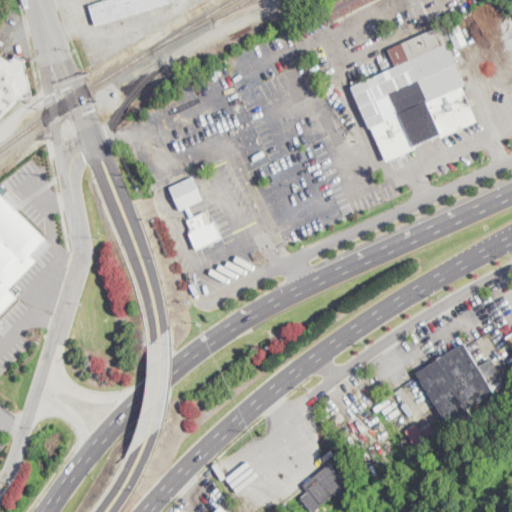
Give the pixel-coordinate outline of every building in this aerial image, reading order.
[(175,0),(176,1),(97,25),(90,5),(106,0),(175,0)] [(377,0),(327,25),(322,15),(327,13),(323,5),(333,0),(377,0)] [(447,23),(450,29),(460,24),(468,44),(457,49),(453,40),(447,43),(465,85),(462,87),(477,122),(442,138),(440,135),(416,146),(417,149),(387,162),(372,127),(369,128),(351,85),(396,65),(389,48),(447,23)] [(0,51),(14,60),(17,54),(28,61),(26,63),(33,96),(17,99),(18,103),(0,120),(0,51)] [(190,206),(195,218),(207,212),(212,223),(215,222),(223,238),(197,250),(190,235),(194,233),(188,220),(191,218),(187,208),(182,211),(171,187),(193,176),(204,200),(190,206)] [(0,320),(5,325),(0,330),(0,184),(1,183),(8,190),(3,195),(46,238),(31,255),(36,260),(10,287),(18,296),(0,314),(0,320)] [(474,417),(452,430),(416,373),(464,343),(495,392),(469,409),(474,417)] [(406,429),(416,445),(429,437),(418,422),(406,429)] [(438,437),(429,442),(421,429),(430,424),(438,437)] [(348,485),(315,511),(313,511),(302,498),(309,492),(304,485),(330,464),(348,485)] [(217,511),(226,503),(232,508),(228,511),(217,511)]
